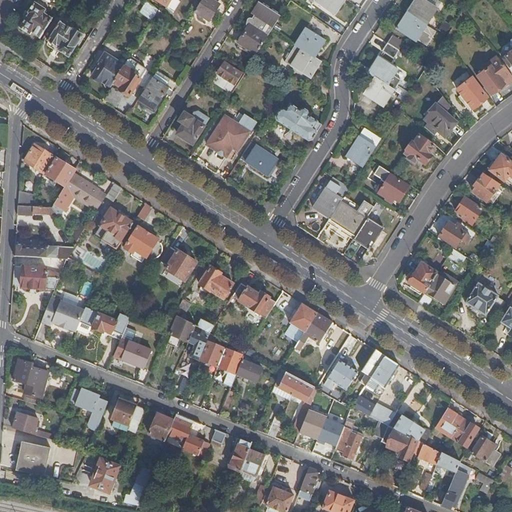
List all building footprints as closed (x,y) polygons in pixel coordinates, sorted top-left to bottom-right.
[(160,10),(147,0),(140,12),(152,21),(155,18),(160,10)] [(202,0),(195,12),(209,21),(210,20),(212,20),(215,16),(214,14),(219,5),(217,3),(219,0),(202,0)] [(316,0),(316,2),(335,15),(345,0),(316,0)] [(437,8),(423,0),(414,0),(407,12),(426,25),(437,8)] [(441,3),(436,0),(423,0),(437,8),(441,3)] [(259,2),(258,4),(264,8),(280,19),(281,16),(278,14),(279,14),(273,10),(272,11),(269,9),(270,8),(264,4),(263,5),(259,2)] [(43,12),(45,9),(35,3),(28,13),(29,13),(20,28),(30,34),(32,32),(41,38),(53,19),(43,12)] [(240,45),(256,56),(272,31),(280,19),(264,8),(258,4),(251,14),(255,16),(253,19),(252,19),(251,18),(249,19),(247,20),(247,22),(247,24),(246,23),(245,27),(235,43),(239,46),(240,45)] [(163,18),(166,14),(160,10),(155,18),(157,19),(160,16),(163,18)] [(426,25),(407,12),(396,29),(415,42),(417,40),(426,46),(436,31),(426,25)] [(54,21),(49,30),(53,33),(47,42),(59,49),(59,50),(68,56),(70,55),(82,36),(60,22),(58,24),(54,21)] [(451,25),(444,21),(438,30),(445,35),(451,25)] [(306,29),(295,45),(314,57),(325,41),(306,29)] [(393,34),(387,43),(396,49),(398,50),(404,41),(393,34)] [(396,49),(387,43),(381,51),(392,58),(398,50),(396,49)] [(314,57),(295,45),(285,62),(310,79),(321,62),(314,57)] [(496,55),(490,47),(487,49),(493,57),(496,55)] [(111,87),(113,82),(124,65),(122,64),(119,62),(105,53),(99,63),(101,64),(93,76),(102,82),(102,81),(111,87)] [(379,57),(368,73),(375,78),(387,86),(394,76),(398,70),(379,57)] [(509,67),(511,65),(506,57),(503,59),(509,67)] [(511,79),(511,75),(500,60),(491,66),(489,63),(483,68),(485,71),(477,77),(491,95),(511,79)] [(235,86),(243,75),(226,64),(219,75),(235,86)] [(138,84),(146,89),(153,77),(147,73),(146,75),(144,74),(144,72),(136,68),(135,68),(133,71),(124,65),(113,82),(122,88),(120,90),(130,96),(138,84)] [(146,89),(138,100),(154,111),(168,88),(166,86),(170,79),(157,71),(153,77),(146,89)] [(401,80),(394,76),(387,86),(394,91),(400,95),(404,89),(398,85),(401,80)] [(387,86),(375,78),(364,95),(383,107),(394,91),(387,86)] [(488,98),(473,79),(458,90),(473,110),(488,98)] [(445,112),(451,106),(443,96),(429,112),(429,113),(424,119),(429,124),(436,130),(444,137),(446,137),(452,130),(451,129),(457,123),(445,112)] [(308,141),(312,141),(317,134),(316,130),(318,131),(321,125),(308,117),(308,116),(307,112),(303,109),(300,110),(299,111),(290,105),(286,111),(283,110),(280,110),(276,117),(277,121),(288,128),(288,129),(297,135),(298,134),(308,141)] [(198,122),(199,121),(191,115),(189,117),(185,114),(180,121),(184,124),(177,134),(193,144),(205,127),(198,122)] [(250,133),(232,121),(226,129),(220,125),(206,145),(226,157),(232,148),(237,151),(250,133)] [(429,124),(426,127),(433,133),(436,130),(429,124)] [(369,159),(381,140),(364,129),(347,157),(363,167),(369,159)] [(256,134),(239,160),(268,178),(280,160),(276,158),(281,150),(256,134)] [(435,148),(435,147),(420,135),(414,143),(412,142),(406,150),(407,151),(404,154),(408,157),(407,159),(413,164),(417,159),(424,164),(431,156),(436,149),(435,148)] [(44,173),(54,157),(36,145),(25,161),(44,173)] [(489,170),(504,182),(509,176),(511,178),(511,162),(509,160),(502,155),(495,162),(490,169),(489,170)] [(74,173),(75,170),(57,158),(46,175),(65,187),(74,173)] [(390,175),(379,167),(374,174),(382,179),(381,180),(386,183),(390,175)] [(99,190),(74,173),(65,187),(54,204),(63,210),(64,211),(74,196),(89,206),(98,191),(99,190)] [(501,184),(484,174),(480,179),(474,186),(476,188),(474,190),(473,191),(487,202),(495,192),(501,184)] [(408,187),(390,175),(386,183),(379,193),(389,200),(391,197),(399,202),(408,187)] [(350,188),(333,178),(330,181),(347,192),(350,188)] [(347,192),(330,181),(330,182),(326,188),(313,208),(330,219),(341,202),(347,192)] [(123,189),(114,183),(106,196),(106,197),(113,202),(123,189)] [(31,208),(37,191),(20,190),(18,207),(31,208)] [(106,197),(106,196),(98,191),(89,206),(97,211),(106,197)] [(482,209),(465,198),(456,211),(462,215),(464,216),(462,219),(472,225),(482,209)] [(374,207),(364,201),(357,213),(367,219),(367,218),(374,207)] [(330,219),(329,220),(355,237),(367,219),(357,213),(341,202),(330,219)] [(54,204),(51,209),(58,218),(63,210),(54,204)] [(152,208),(146,204),(138,216),(144,220),(152,208)] [(48,209),(31,208),(18,207),(18,214),(30,214),(48,215),(48,209)] [(116,249),(133,224),(111,210),(95,235),(116,249)] [(355,237),(354,240),(369,250),(383,228),(367,218),(367,219),(355,237)] [(79,222),(70,234),(77,242),(87,227),(79,222)] [(439,237),(455,248),(460,240),(465,244),(470,236),(461,230),(462,227),(459,225),(457,228),(449,222),(439,237)] [(158,240),(138,227),(126,245),(127,246),(125,248),(126,249),(132,253),(133,253),(135,250),(147,258),(158,240)] [(59,246),(16,244),(15,256),(37,257),(51,257),(58,258),(59,246)] [(177,252),(170,248),(161,261),(168,265),(166,270),(184,282),(196,263),(178,251),(177,252)] [(453,249),(448,257),(461,265),(466,257),(453,249)] [(51,257),(37,257),(36,264),(50,265),(50,263),(51,257)] [(425,293),(436,275),(437,273),(422,264),(415,274),(413,275),(410,280),(410,282),(409,283),(425,293)] [(22,288),(54,290),(61,274),(47,270),(47,268),(23,267),(22,288)] [(220,276),(221,274),(211,267),(200,285),(210,292),(211,291),(224,299),(234,285),(220,276)] [(441,278),(436,275),(425,293),(442,304),(456,282),(444,274),(441,278)] [(260,295),(241,283),(233,297),(251,308),(251,309),(266,319),(274,306),(277,302),(261,292),(260,295)] [(486,314),(495,320),(506,302),(498,297),(498,296),(479,283),(465,303),(485,316),(486,314)] [(299,301),(283,291),(277,302),(274,306),(284,312),(286,309),(292,313),(299,301)] [(51,299),(41,322),(51,326),(52,322),(59,325),(59,327),(68,330),(69,329),(77,332),(81,322),(85,311),(61,301),(60,302),(51,299)] [(190,305),(183,300),(173,315),(178,317),(182,319),(190,305)] [(317,313),(302,304),(290,323),(303,332),(301,334),(303,336),(317,313)] [(117,321),(87,307),(85,311),(81,322),(93,327),(93,328),(120,341),(121,339),(129,320),(130,318),(120,314),(117,321)] [(511,310),(511,309),(502,323),(511,328),(511,329),(509,334),(511,336),(511,310)] [(317,313),(303,336),(302,337),(296,348),(294,350),(297,352),(298,350),(300,351),(309,337),(320,344),(333,323),(317,313)] [(195,326),(182,319),(178,317),(170,335),(188,342),(192,332),(195,326)] [(201,320),(197,327),(210,334),(214,327),(201,320)] [(192,332),(188,342),(196,345),(191,357),(199,360),(199,359),(207,341),(208,339),(192,332)] [(296,348),(302,337),(295,332),(288,343),(296,348)] [(121,339),(120,341),(113,357),(145,369),(152,351),(121,339)] [(211,364),(218,367),(226,349),(219,346),(219,344),(215,342),(214,344),(207,341),(199,359),(211,364)] [(246,352),(250,346),(240,341),(236,347),(241,350),(246,352)] [(226,349),(218,367),(229,371),(223,384),(231,388),(237,374),(244,356),(239,354),(241,350),(236,347),(233,345),(230,351),(226,349)] [(385,357),(376,351),(362,372),(367,374),(363,380),(368,383),(385,357)] [(255,361),(245,355),(244,356),(237,374),(257,383),(262,369),(253,365),(255,361)] [(399,365),(385,357),(368,383),(366,386),(375,392),(380,384),(385,387),(390,379),(393,375),(399,365)] [(33,368),(34,365),(19,360),(14,380),(28,385),(33,368)] [(121,363),(114,360),(112,365),(118,368),(121,363)] [(328,379),(335,383),(346,391),(358,372),(340,360),(328,379)] [(211,364),(208,369),(216,372),(218,367),(211,364)] [(28,385),(25,395),(41,399),(48,373),(40,370),(33,368),(28,385)] [(299,379),(282,370),(275,387),(293,396),(299,379)] [(317,389),(324,378),(318,375),(311,386),(317,389)] [(299,379),(293,396),(305,402),(310,405),(317,389),(311,386),(299,379)] [(333,385),(335,383),(328,379),(324,385),(332,390),(334,386),(333,385)] [(275,387),(272,393),(290,402),(293,396),(275,387)] [(90,421),(100,425),(109,403),(99,399),(100,396),(82,389),(76,404),(94,411),(90,421)] [(359,397),(352,407),(380,421),(389,426),(396,413),(378,402),(376,406),(359,397)] [(112,419),(130,426),(132,419),(137,407),(120,400),(112,419)] [(305,402),(296,421),(303,424),(310,405),(305,402)] [(352,407),(343,403),(338,417),(347,421),(352,407)] [(145,410),(137,407),(132,419),(140,422),(145,410)] [(452,439),(463,422),(455,417),(457,415),(449,410),(437,429),(452,439)] [(425,430),(397,412),(396,413),(389,426),(395,429),(418,441),(425,430)] [(14,424),(13,428),(45,438),(46,434),(37,431),(36,432),(34,432),(35,427),(38,419),(17,413),(15,421),(14,424)] [(169,435),(174,421),(158,414),(149,434),(158,438),(155,445),(163,448),(169,435)] [(169,435),(186,442),(189,434),(194,421),(177,414),(174,421),(169,435)] [(136,433),(140,422),(132,419),(130,426),(128,430),(136,433)] [(275,419),(268,435),(275,438),(282,421),(275,419)] [(292,432),(298,435),(303,424),(296,421),(292,432)] [(380,421),(374,435),(383,439),(389,426),(380,421)] [(470,426),(463,422),(452,439),(467,448),(479,429),(471,424),(470,426)] [(383,439),(382,443),(388,445),(395,429),(389,426),(383,439)] [(358,432),(344,427),(335,450),(343,454),(342,457),(353,461),(363,437),(357,435),(358,432)] [(409,461),(418,441),(395,429),(388,445),(388,446),(389,447),(401,453),(400,457),(409,461)] [(216,430),(212,441),(223,445),(227,434),(216,430)] [(431,433),(425,430),(418,441),(425,444),(431,433)] [(183,449),(199,455),(205,440),(189,434),(186,442),(183,449)] [(473,453),(494,467),(502,455),(501,454),(494,449),(495,446),(483,438),(473,453)] [(252,444),(238,439),(235,445),(236,445),(239,446),(230,468),(237,471),(236,473),(239,475),(241,471),(250,449),(252,444)] [(199,455),(206,458),(212,443),(205,440),(199,455)] [(21,450),(16,471),(45,477),(51,448),(30,444),(29,448),(25,450),(21,450)] [(443,453),(425,444),(419,457),(438,465),(443,453)] [(239,446),(236,445),(227,467),(230,468),(239,446)] [(266,456),(250,449),(241,471),(246,473),(256,477),(257,478),(266,456)] [(446,449),(443,453),(451,457),(453,453),(446,449)] [(451,457),(443,453),(438,465),(456,472),(457,471),(461,462),(451,457)] [(470,467),(473,461),(464,457),(461,462),(470,467)] [(108,492),(119,468),(102,460),(98,468),(93,466),(89,475),(95,477),(92,485),(108,492)] [(144,468),(153,471),(154,468),(156,464),(147,462),(144,468)] [(470,467),(461,462),(457,471),(468,475),(471,468),(470,467)] [(372,466),(366,464),(363,471),(369,474),(372,466)] [(511,470),(511,468),(506,465),(498,478),(504,482),(511,470)] [(126,503),(139,506),(153,471),(144,468),(143,468),(132,496),(127,495),(126,503)] [(321,473),(310,468),(298,497),(310,502),(315,487),(318,482),(321,473)] [(440,470),(437,468),(433,476),(427,490),(427,491),(431,493),(440,470)] [(468,475),(457,471),(456,472),(442,506),(451,509),(452,507),(454,508),(468,475)] [(496,481),(478,471),(474,478),(485,484),(482,489),(489,492),(496,481)] [(420,487),(427,490),(433,476),(426,472),(420,487)] [(246,473),(244,479),(253,483),(256,477),(246,473)] [(234,487),(240,490),(244,479),(239,477),(234,487)] [(262,505),(268,489),(262,486),(255,502),(262,505)] [(266,506),(280,511),(287,511),(294,496),(273,487),(266,506)] [(329,511),(349,511),(354,501),(330,491),(322,509),(329,511)]
